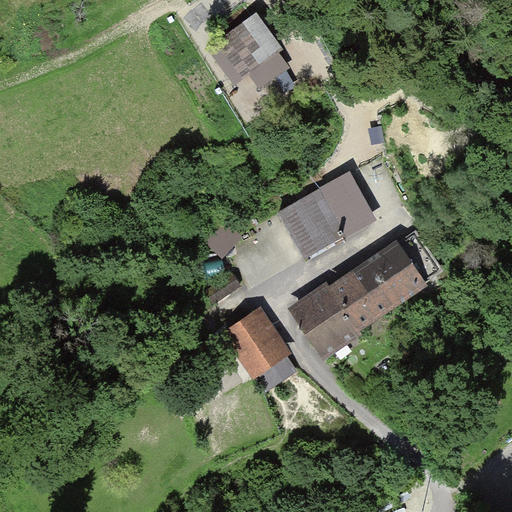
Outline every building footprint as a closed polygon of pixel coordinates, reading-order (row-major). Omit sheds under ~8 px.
[(219,48),(243,82),(286,52),(261,18),(219,48)] [(332,191),(285,218),(311,263),(357,236),(332,191)] [(226,257),(246,236),(226,217),(206,238),(226,257)] [(428,289),(400,247),(297,314),(325,356),(428,289)] [(247,288),(237,273),(209,291),(218,306),(247,288)] [(301,374),(265,314),(228,337),(264,396),(301,374)]
